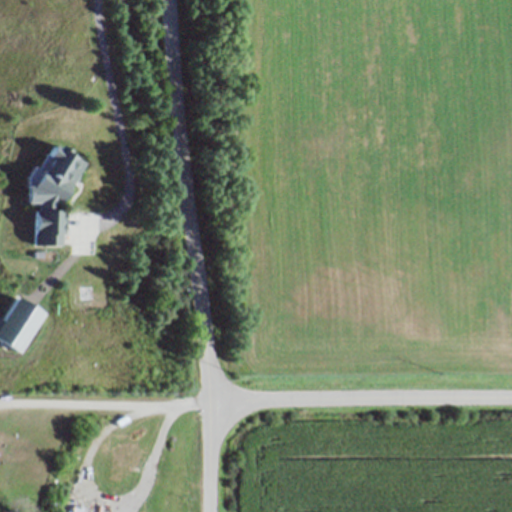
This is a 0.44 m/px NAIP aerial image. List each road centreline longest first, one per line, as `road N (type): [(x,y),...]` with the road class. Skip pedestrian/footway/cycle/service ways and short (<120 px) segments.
road 1 (residential): [(167,0),(207,363),(210,511)]
road 2 (residential): [(511,399),(210,403)]
